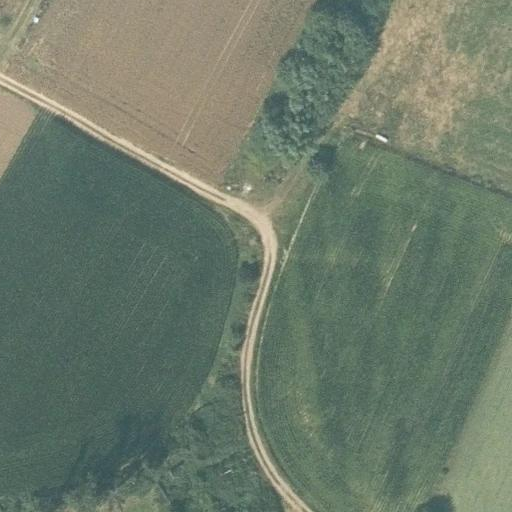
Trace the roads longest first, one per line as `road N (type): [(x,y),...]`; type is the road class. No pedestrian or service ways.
road 1 (track): [(0,71),(258,211),(271,241),(239,353),(244,414),(268,462),(318,511)]
road 2 (track): [(258,211),(334,106)]
